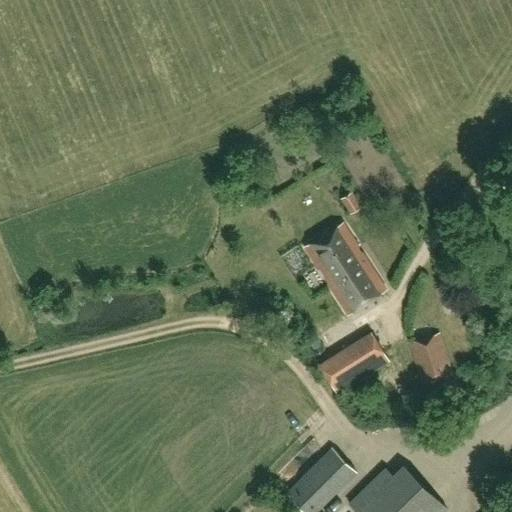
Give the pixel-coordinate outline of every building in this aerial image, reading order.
[(362,205),(352,191),(341,199),(350,213),(362,205)] [(344,221),(304,246),(346,313),(386,288),(344,221)] [(336,391),(388,359),(372,333),(320,365),(336,391)] [(410,343),(423,385),(451,376),(439,334),(410,343)] [(319,511),(318,510),(357,473),(333,447),(285,492),(304,511),(319,511)] [(351,501),(361,511),(444,511),(447,509),(404,463),(392,474),(386,468),(351,501)]
